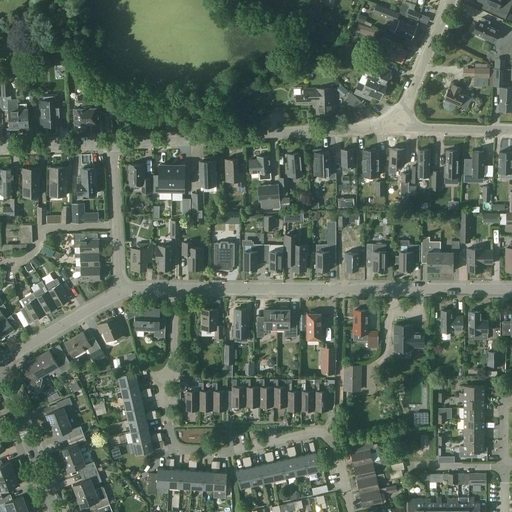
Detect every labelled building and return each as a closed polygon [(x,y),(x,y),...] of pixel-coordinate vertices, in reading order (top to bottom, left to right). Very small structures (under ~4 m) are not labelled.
[(400,13),(406,16),(411,0),(403,0),(400,13),(399,13),(400,13)] [(411,0),(406,16),(417,20),(421,12),(414,10),(416,0),(411,0)] [(480,0),(491,5),(489,11),(505,18),(508,12),(502,9),(506,0),(480,0)] [(398,20),(400,13),(399,13),(400,13),(377,3),(373,13),(393,20),(390,28),(395,31),(411,38),(412,36),(413,36),(415,33),(414,31),(416,27),(400,20),(399,20),(398,20)] [(498,31),(492,28),(488,26),(490,21),(481,17),(479,21),(478,21),(472,32),(493,41),(498,31)] [(359,25),(356,31),(377,38),(380,32),(359,25)] [(19,28),(20,38),(27,38),(27,28),(19,28)] [(389,48),(384,46),(381,53),(402,62),(407,50),(402,48),(403,45),(392,40),(389,48)] [(47,44),(48,59),(60,58),(59,43),(47,44)] [(372,79),(385,84),(390,71),(377,66),(380,60),(367,54),(362,64),(364,65),(360,74),(372,79)] [(491,67),(475,67),(475,78),(491,77),(491,67)] [(506,68),(493,67),(493,85),(506,85),(506,68)] [(9,78),(1,79),(1,82),(1,96),(10,95),(9,78)] [(355,93),(366,98),(372,100),(374,95),(381,98),(387,85),(385,84),(372,79),(368,87),(359,83),(355,93)] [(444,99),(445,99),(443,104),(445,108),(450,110),(453,108),(455,104),(459,105),(466,108),(471,98),(464,94),(459,92),(461,88),(452,84),(450,88),(449,88),(444,99)] [(511,87),(505,87),(501,87),(500,95),(500,110),(502,110),(503,112),(509,112),(510,110),(511,110),(511,101),(511,95),(511,87)] [(304,89),(304,93),(297,93),(297,104),(310,104),(310,101),(317,101),(317,114),(333,113),(332,88),(304,89)] [(347,93),(347,107),(363,107),(364,105),(349,92),(347,93)] [(18,99),(9,99),(9,104),(10,109),(9,110),(10,128),(13,127),(13,129),(17,128),(18,127),(19,127),(18,104),(18,99)] [(40,105),(41,119),(42,119),(43,126),(60,125),(59,99),(41,100),(42,105),(40,105)] [(27,103),(18,104),(19,127),(21,127),(22,128),(26,128),(27,127),(28,127),(27,109),(27,108),(27,103)] [(99,107),(86,108),(87,123),(93,123),(94,124),(97,124),(98,123),(100,123),(99,107)] [(86,108),(74,109),(75,124),(76,124),(77,125),(80,125),(81,124),(87,123),(86,108)] [(389,148),(389,164),(389,172),(395,173),(395,165),(404,165),(404,149),(389,148)] [(322,151),(321,149),(314,149),(315,175),(329,174),(329,178),(336,178),(336,160),(329,160),(329,151),(322,151)] [(353,149),(341,149),(341,165),(342,165),(343,170),(351,170),(350,165),(354,165),(353,149)] [(363,150),(363,176),(378,176),(378,150),(376,150),(375,149),(371,149),(371,150),(363,150)] [(418,149),(418,172),(411,172),(411,182),(418,182),(418,173),(429,174),(429,150),(418,149)] [(446,150),(445,165),(444,165),(444,176),(459,176),(459,166),(458,166),(458,150),(446,150)] [(484,180),(484,175),(485,151),(473,151),(472,166),(473,167),(473,175),(478,175),(477,180),(484,180)] [(511,151),(500,151),(499,172),(499,179),(511,178),(511,151)] [(291,169),(291,170),(291,175),(299,174),(299,169),(302,168),(300,153),(288,154),(289,169),(291,169)] [(270,155),(262,156),(257,156),(258,159),(250,159),(251,173),(259,172),(260,179),(272,178),(271,171),(270,155)] [(203,160),(200,160),(200,185),(216,185),(216,160),(212,160),(212,157),(203,158),(203,160)] [(245,191),(245,185),(245,173),(239,173),(238,159),(225,159),(226,181),(238,180),(238,186),(238,191),(245,191)] [(130,164),(130,185),(142,185),(142,192),(150,192),(150,178),(144,178),(144,164),(130,164)] [(153,177),(153,192),(172,192),(172,164),(160,164),(159,175),(159,178),(153,177)] [(172,164),(172,192),(184,192),(185,164),(172,164)] [(78,184),(77,184),(78,194),(96,193),(96,189),(95,167),(89,168),(89,166),(83,166),(83,168),(82,168),(82,177),(78,177),(78,184)] [(66,167),(51,167),(51,194),(66,194),(65,176),(67,176),(66,167)] [(0,191),(13,191),(13,169),(7,169),(6,168),(3,168),(2,169),(1,169),(1,177),(0,176),(0,191)] [(23,168),(24,196),(39,196),(39,177),(40,177),(40,168),(23,168)] [(432,189),(441,190),(442,170),(433,170),(432,189)] [(401,181),(401,196),(408,196),(409,173),(402,173),(402,180),(401,181)] [(385,195),(385,181),(375,181),(375,195),(385,195)] [(281,208),(278,184),(257,186),(259,202),(261,202),(261,209),(281,208)] [(484,185),(483,200),(491,201),(492,186),(484,185)] [(193,219),(204,219),(203,195),(192,195),(193,219)] [(282,209),(290,209),(289,196),(281,197),(282,209)] [(183,198),(182,214),(190,215),(191,199),(183,198)] [(4,207),(4,214),(17,214),(18,199),(11,199),(11,207),(4,207)] [(458,209),(458,201),(448,201),(448,209),(458,209)] [(85,202),(73,203),(73,222),(85,221),(85,212),(85,202)] [(63,206),(62,222),(70,222),(71,206),(63,206)] [(46,207),(38,207),(38,223),(46,223),(46,207)] [(461,211),(461,215),(461,242),(472,242),(472,211),(461,211)] [(511,212),(500,212),(500,224),(511,224),(511,212)] [(499,213),(491,213),(491,222),(499,222),(499,213)] [(346,215),(338,215),(338,225),(346,225),(346,215)] [(273,216),(265,216),(265,230),(273,230),(273,216)] [(180,221),(172,221),(172,236),(179,236),(180,221)] [(20,243),(32,243),(32,224),(20,225),(20,243)] [(86,233),(74,233),(74,244),(75,253),(99,252),(99,238),(98,238),(98,232),(86,233)] [(306,269),(306,253),(308,253),(308,245),(299,244),(299,235),(285,235),(285,253),(293,253),(293,269),(306,269)] [(441,241),(430,241),(430,236),(422,236),(422,252),(428,252),(427,271),(440,271),(441,252),(441,241)] [(398,251),(400,251),(400,255),(395,255),(395,257),(395,260),(395,262),(395,264),(400,264),(400,269),(413,270),(413,259),(420,259),(420,244),(409,244),(409,240),(398,239),(398,251)] [(441,252),(440,271),(453,271),(454,255),(460,255),(460,240),(452,240),(452,252),(441,252)] [(214,242),(214,265),(216,265),(216,269),(232,269),(232,265),(234,265),(234,242),(228,242),(228,241),(221,241),(221,242),(214,242)] [(183,242),(183,254),(189,254),(188,269),(207,269),(207,268),(203,268),(203,247),(193,247),(193,242),(183,242)] [(377,244),(373,244),(367,244),(367,258),(373,258),(373,269),(386,269),(386,244),(384,244),(383,242),(378,242),(377,244)] [(132,248),(131,269),(146,269),(147,256),(152,256),(152,244),(137,244),(137,249),(132,248)] [(263,258),(263,244),(252,244),(252,250),(244,250),(244,269),(257,269),(257,258),(263,258)] [(263,244),(263,258),(269,258),(269,269),(283,270),(283,251),(270,251),(270,244),(263,244)] [(336,244),(324,244),(316,244),(316,269),(326,269),(329,270),(330,269),(330,258),(336,258),(336,244)] [(157,247),(156,261),(160,261),(160,268),(171,268),(171,254),(173,254),(173,246),(166,245),(166,247),(157,247)] [(347,269),(352,269),(353,270),(356,270),(357,269),(358,269),(358,253),(358,248),(345,248),(344,260),(347,260),(347,269)] [(483,271),(483,264),(493,264),(493,249),(483,249),(483,248),(468,248),(468,271),(483,271)] [(99,252),(75,253),(75,258),(80,257),(81,267),(100,266),(99,252)] [(31,260),(35,265),(39,261),(35,256),(31,260)] [(81,267),(75,267),(75,271),(81,271),(81,280),(100,280),(100,266),(81,267)] [(47,284),(45,285),(58,307),(70,300),(60,283),(57,279),(53,281),(53,280),(47,283),(47,284)] [(41,288),(33,292),(46,314),(52,310),(54,312),(57,310),(56,308),(58,307),(45,285),(42,280),(37,283),(41,288)] [(23,307),(21,309),(25,316),(30,314),(34,321),(46,314),(33,292),(29,295),(21,300),(24,304),(25,306),(23,307)] [(136,308),(135,327),(136,327),(136,329),(137,336),(144,336),(144,329),(155,330),(154,336),(165,337),(166,322),(160,322),(160,312),(160,309),(136,308)] [(202,309),(202,312),(202,329),(215,329),(215,337),(223,337),(223,325),(217,325),(218,309),(202,309)] [(235,309),(235,327),(232,327),(232,336),(234,336),(234,337),(248,338),(248,309),(235,309)] [(277,328),(277,309),(264,309),(264,312),(264,321),(257,321),(257,336),(264,336),(264,328),(277,328)] [(277,309),(277,328),(284,328),(284,336),(297,336),(297,322),(290,321),(290,309),(277,309)] [(354,310),(354,312),(354,327),(358,328),(358,335),(364,335),(364,327),(367,328),(368,310),(354,310)] [(465,315),(451,315),(451,310),(441,310),(441,325),(442,325),(442,331),(465,331),(465,315)] [(511,333),(511,310),(511,311),(511,321),(511,322),(502,322),(503,334),(511,333)] [(468,327),(469,327),(469,333),(480,333),(487,333),(488,320),(481,320),(480,311),(468,311),(468,327)] [(310,312),(309,313),(307,313),(307,323),(306,325),(306,328),(307,329),(307,330),(308,331),(308,337),(321,337),(321,331),(322,330),(322,324),(321,324),(321,313),(314,313),(313,312),(310,312)] [(6,318),(0,322),(0,339),(14,330),(11,326),(16,322),(14,319),(13,319),(11,315),(6,318)] [(113,319),(97,325),(100,333),(103,332),(107,341),(116,337),(118,341),(127,337),(122,324),(116,326),(113,319)] [(395,325),(395,330),(393,330),(393,338),(395,338),(395,349),(412,349),(412,346),(424,346),(424,333),(412,333),(412,325),(395,325)] [(83,332),(65,343),(76,361),(76,360),(74,356),(87,348),(91,354),(95,361),(105,355),(101,348),(94,337),(88,340),(83,332)] [(378,335),(367,335),(367,347),(378,347),(378,335)] [(49,350),(39,356),(48,371),(54,368),(57,374),(72,366),(66,355),(59,344),(54,347),(55,348),(60,358),(56,361),(49,350)] [(224,344),(224,364),(234,363),(234,344),(224,344)] [(322,374),(336,374),(337,347),(323,347),(322,374)] [(500,366),(500,351),(487,351),(487,366),(500,366)] [(29,378),(24,381),(31,393),(36,390),(36,389),(41,386),(43,378),(41,375),(48,371),(39,356),(27,363),(29,366),(28,366),(26,367),(26,368),(25,371),(29,378)] [(435,372),(438,375),(444,375),(446,372),(447,369),(444,367),(438,366),(435,369),(435,372)] [(119,375),(121,386),(138,383),(136,371),(119,375)] [(181,379),(181,391),(185,391),(185,410),(199,410),(199,391),(190,391),(190,379),(181,379)] [(241,406),(246,406),(246,387),(236,387),(236,379),(232,379),(232,406),(233,406),(234,408),(240,408),(241,406)] [(246,387),(246,406),(260,406),(260,387),(250,387),(250,379),(246,379),(246,387)] [(267,406),(274,406),(273,387),(264,387),(264,379),(260,379),(260,387),(260,406),(260,407),(265,407),(267,406)] [(274,406),(287,406),(287,387),(278,387),(278,379),(273,379),(273,387),(274,406)] [(121,386),(124,398),(141,394),(138,383),(121,386)] [(199,410),(213,410),(213,391),(203,391),(203,383),(199,383),(199,391),(199,410)] [(213,391),(213,410),(227,410),(227,391),(217,391),(217,383),(213,383),(213,391)] [(287,410),(301,410),(301,391),(292,391),(292,383),(287,383),(287,387),(287,406),(287,410)] [(301,410),(315,410),(315,391),(306,391),(306,383),(301,383),(301,391),(301,410)] [(315,391),(315,410),(329,410),(329,391),(319,391),(319,383),(315,383),(315,391)] [(460,392),(460,397),(484,397),(484,385),(464,385),(464,392),(460,392)] [(141,394),(124,398),(126,409),(143,405),(141,394)] [(46,414),(50,425),(68,418),(66,412),(72,410),(70,405),(72,404),(70,397),(56,402),(59,409),(46,414)] [(460,401),(464,401),(464,408),(484,408),(488,408),(488,405),(487,403),(484,403),(484,397),(460,397),(460,401)] [(106,413),(105,407),(104,403),(94,405),(97,416),(106,413)] [(126,409),(129,420),(146,416),(143,405),(126,409)] [(464,418),(484,418),(484,408),(464,408),(464,418)] [(414,425),(415,425),(415,426),(425,426),(425,424),(428,424),(428,412),(414,412),(414,425)] [(129,420),(131,431),(148,427),(146,416),(129,420)] [(67,431),(70,438),(83,433),(81,426),(72,429),(68,418),(50,425),(54,436),(67,431)] [(484,429),(484,418),(464,418),(464,429),(484,429)] [(131,431),(134,443),(151,439),(148,427),(131,431)] [(484,429),(464,429),(464,440),(484,440),(484,429)] [(59,449),(64,460),(81,454),(77,443),(86,439),(83,433),(70,438),(72,444),(59,449)] [(151,439),(134,443),(136,454),(153,450),(151,439)] [(484,440),(464,440),(464,445),(460,445),(460,452),(460,453),(460,454),(461,455),(463,456),(477,456),(477,451),(484,451),(484,440)] [(354,466),(373,462),(371,453),(379,451),(378,446),(374,447),(372,441),(359,445),(360,450),(351,452),(354,466)] [(304,455),(308,472),(320,469),(316,452),(304,455)] [(86,464),(81,454),(64,460),(68,471),(81,466),(83,473),(97,468),(94,461),(86,464)] [(308,472),(304,455),(293,457),(297,474),(308,472)] [(282,460),(286,477),(297,474),(293,457),(282,460)] [(271,462),(274,479),(286,477),(282,460),(271,462)] [(381,460),(373,462),(354,466),(358,479),(376,475),(374,466),(382,464),(381,460)] [(0,478),(14,473),(10,461),(0,465),(0,478)] [(259,465),(263,482),(274,479),(271,462),(259,465)] [(263,482),(259,465),(248,468),(252,485),(263,482)] [(73,485),(77,496),(95,489),(93,484),(101,481),(99,475),(97,468),(83,473),(86,480),(73,485)] [(168,486),(169,469),(158,468),(157,486),(168,486)] [(252,485),(248,468),(237,470),(241,487),(252,485)] [(168,486),(180,487),(181,470),(169,469),(168,486)] [(180,487),(191,488),(192,470),(181,470),(180,487)] [(191,488),(203,488),(204,471),(192,470),(191,488)] [(203,488),(214,489),(216,472),(204,471),(203,488)] [(216,472),(214,489),(226,490),(227,472),(216,472)] [(0,497),(8,495),(9,494),(7,489),(19,485),(14,473),(0,478),(0,497)] [(376,475),(358,479),(361,493),(379,489),(377,479),(385,478),(384,473),(376,475)] [(473,485),(486,485),(486,473),(469,473),(469,480),(473,480),(473,485)] [(387,487),(379,489),(361,493),(364,507),(382,503),(380,493),(387,491),(387,494),(397,491),(395,485),(387,487)] [(95,489),(77,496),(81,507),(94,502),(97,509),(110,505),(107,497),(99,500),(95,489)] [(10,501),(8,495),(0,497),(0,504),(5,502),(8,511),(12,511),(27,507),(23,496),(10,501)] [(447,511),(447,503),(442,502),(442,497),(437,497),(437,502),(436,511),(447,511)] [(469,497),(469,502),(469,511),(480,511),(480,502),(476,502),(476,497),(469,497)] [(425,511),(426,498),(408,498),(408,511),(425,511)] [(425,511),(436,511),(437,502),(431,502),(431,498),(426,498),(425,511)] [(458,511),(458,502),(458,498),(447,498),(447,503),(447,511),(458,511)] [(296,509),(294,502),(287,503),(289,511),(296,509)] [(458,511),(469,511),(469,502),(458,502),(458,511)]
